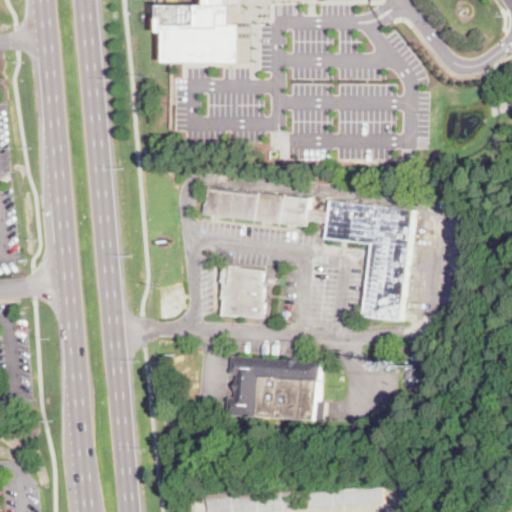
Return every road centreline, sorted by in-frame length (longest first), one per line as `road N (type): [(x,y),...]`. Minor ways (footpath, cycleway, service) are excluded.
road 1 (primary): [(45,0),(88,511)]
road 2 (primary): [(129,511),(86,0)]
